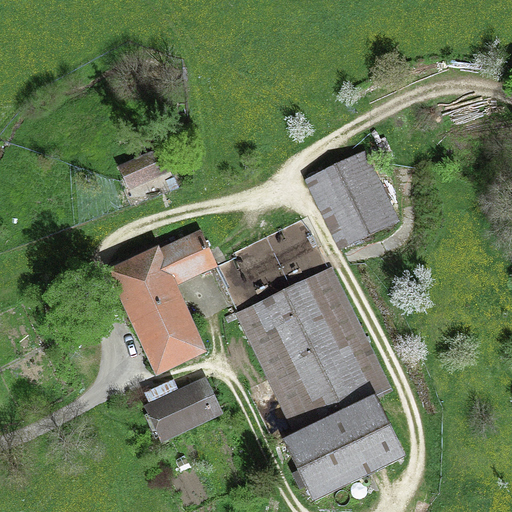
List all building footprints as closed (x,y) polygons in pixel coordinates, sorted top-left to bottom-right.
[(119,171),(128,189),(164,173),(156,155),(119,171)] [(316,182),(344,239),(391,215),(362,158),(316,182)] [(156,375),(201,354),(169,286),(211,266),(198,239),(156,259),(154,255),(110,276),(156,375)] [(387,393),(328,272),(236,317),(296,437),(282,444),(312,504),(402,460),(372,400),(387,393)] [(211,410),(201,389),(154,412),(165,435),(212,413),(211,410)] [(361,499),(361,498),(363,497),(364,494),(364,491),(363,488),(361,486),(358,485),(355,485),(353,486),(350,488),(349,491),(349,494),(351,497),(353,498),(355,500),(358,500),(361,499)] [(348,499),(348,498),(346,496),(344,494),(341,493),(339,493),(336,495),(334,497),(333,499),(333,502),(335,505),(337,507),(339,508),(342,507),(345,506),(347,504),(348,502),(348,499)]
